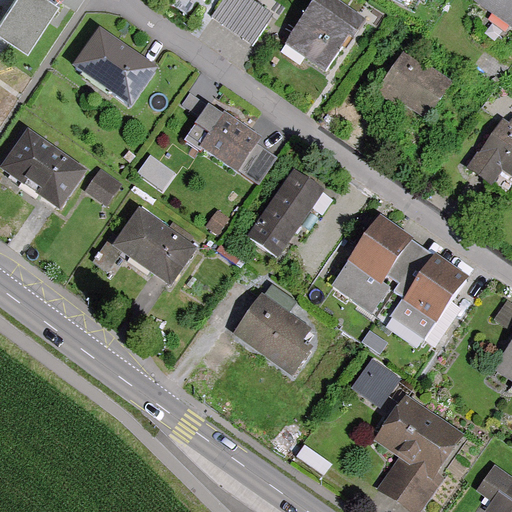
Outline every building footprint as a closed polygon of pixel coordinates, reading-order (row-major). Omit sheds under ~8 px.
[(12,0),(0,19),(0,38),(25,54),(56,5),(50,1),(50,0),(12,0)] [(225,0),(217,14),(257,40),(277,10),(262,0),(225,0)] [(320,0),(293,39),(332,66),(368,13),(348,0),(320,0)] [(511,0),(488,0),(511,16),(511,0)] [(136,100),(160,64),(103,27),(79,62),(136,100)] [(431,114),(455,78),(410,48),(384,89),(403,101),(406,97),(431,114)] [(242,168),(264,133),(214,102),(203,120),(220,130),(210,147),(242,168)] [(511,168),(511,118),(509,116),(474,166),(497,181),(507,166),(511,168)] [(62,207),(89,169),(32,127),(4,165),(62,207)] [(111,201),(125,181),(104,167),(90,187),(111,201)] [(283,250),(327,188),(299,169),(255,230),(283,250)] [(176,280),(200,244),(144,207),(120,243),(176,280)] [(386,279),(416,235),(384,213),(354,258),(386,279)] [(442,320),(473,275),(441,253),(410,299),(442,320)] [(379,307),(389,314),(404,295),(394,287),(379,307)] [(308,338),(317,325),(264,291),(237,333),(296,371),(315,343),(308,338)] [(511,374),(511,348),(500,366),(511,374)] [(356,384),(385,403),(403,376),(375,357),(356,384)] [(436,478),(462,440),(403,399),(372,444),(396,461),(374,492),(402,511),(421,511),(442,482),(436,478)] [(511,511),(511,481),(493,468),(474,496),(488,505),(483,511),(511,511)]
